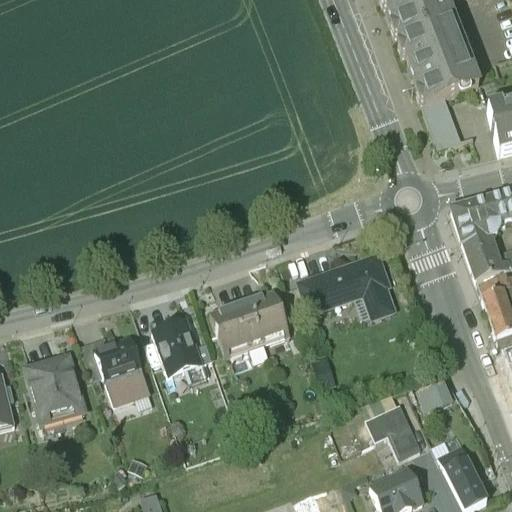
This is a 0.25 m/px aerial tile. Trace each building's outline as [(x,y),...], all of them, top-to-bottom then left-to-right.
[(447,0),(378,0),(395,46),(458,25),(447,0)] [(458,25),(395,46),(422,114),(482,91),(458,25)] [(511,104),(484,111),(496,158),(511,154),(511,104)] [(469,266),(475,287),(502,278),(487,231),(511,223),(511,196),(451,214),(457,232),(469,266)] [(393,314),(373,255),(301,281),(314,317),(356,302),(364,324),(393,314)] [(511,331),(500,295),(480,302),(494,344),(511,338),(511,331)] [(272,302),(239,314),(252,351),(285,340),(272,302)] [(239,314),(205,325),(218,363),(252,351),(239,314)] [(147,333),(166,391),(203,379),(183,321),(147,333)] [(17,368),(32,428),(82,416),(67,355),(17,368)] [(96,369),(109,414),(147,403),(135,358),(96,369)] [(0,433),(11,430),(0,382),(0,433)] [(430,416),(460,407),(453,385),(423,394),(430,416)] [(378,448),(396,443),(403,465),(427,458),(413,410),(371,423),(378,448)] [(439,472),(457,511),(464,511),(484,503),(465,461),(439,472)] [(404,475),(365,493),(373,511),(410,511),(419,508),(404,475)]
